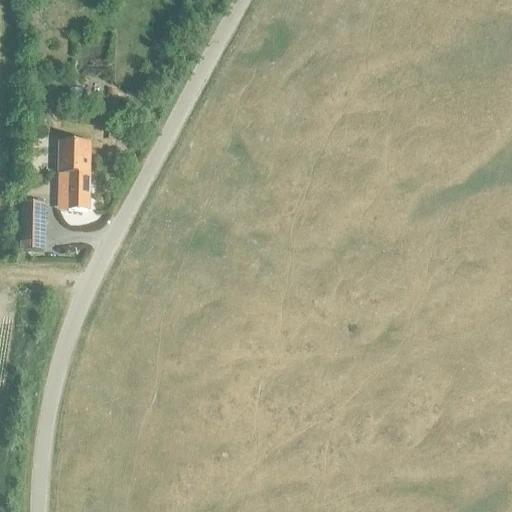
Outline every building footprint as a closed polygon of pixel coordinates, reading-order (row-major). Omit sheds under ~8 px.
[(19,95),(37,95),(37,78),(20,78),(19,95)] [(70,90),(69,99),(81,100),(82,91),(70,90)] [(112,144),(127,144),(127,128),(112,127),(112,144)] [(68,213),(89,213),(90,176),(91,145),(59,144),(59,180),(69,181),(68,213)] [(33,206),(21,206),(21,252),(33,252),(33,206)]
